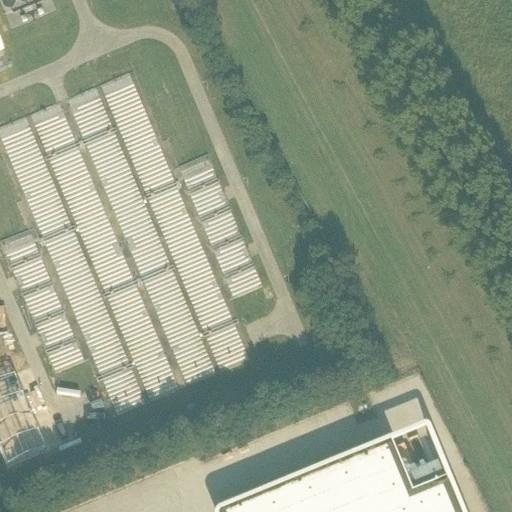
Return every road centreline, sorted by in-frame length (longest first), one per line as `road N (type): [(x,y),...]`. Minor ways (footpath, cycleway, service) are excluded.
road 1 (track): [(247,0),(511,505)]
road 2 (track): [(511,202),(398,0)]
